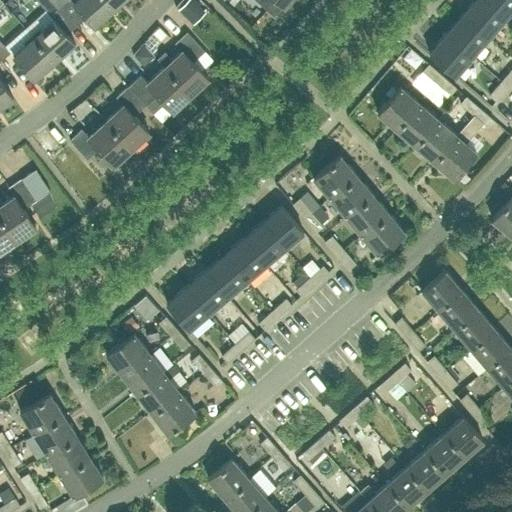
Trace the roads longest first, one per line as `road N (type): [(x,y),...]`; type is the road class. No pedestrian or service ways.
road 1 (residential): [(95,511),(170,469),(368,297),(511,146)]
road 2 (residential): [(0,144),(63,99),(163,0)]
